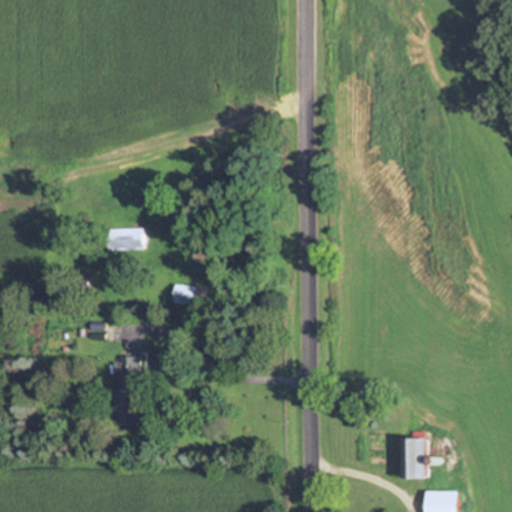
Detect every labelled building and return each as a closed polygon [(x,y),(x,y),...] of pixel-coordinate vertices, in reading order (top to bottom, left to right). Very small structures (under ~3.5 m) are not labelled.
[(146,228),(113,228),(113,250),(146,250),(146,228)] [(204,304),(204,286),(176,286),(176,304),(204,304)] [(141,425),(141,357),(116,357),(116,425),(141,425)] [(408,438),(408,479),(429,479),(429,438),(408,438)] [(460,511),(461,491),(428,491),(427,511),(460,511)]
